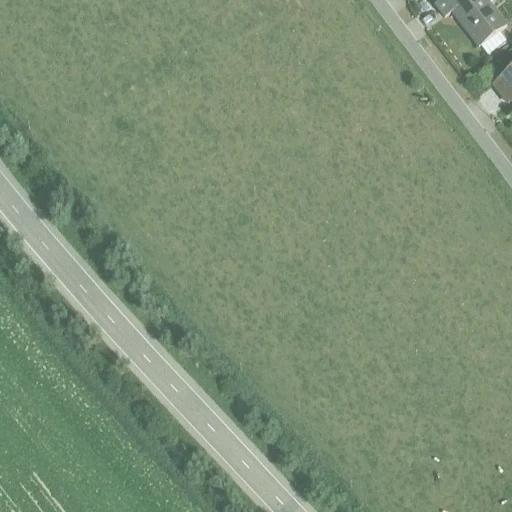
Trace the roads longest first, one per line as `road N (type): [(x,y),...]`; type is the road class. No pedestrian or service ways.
road 1 (tertiary): [(0,187),(291,511)]
road 2 (unclassified): [(376,0),(511,178)]
